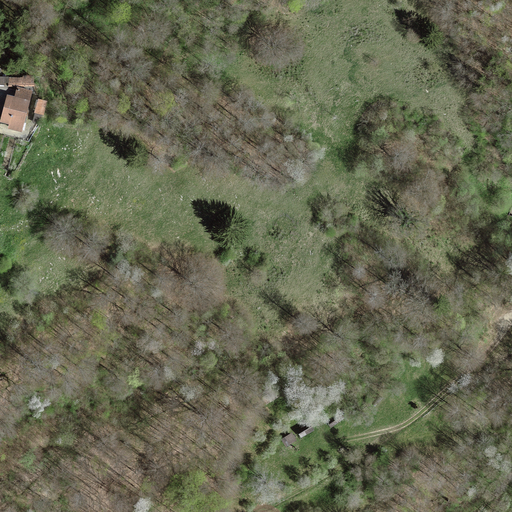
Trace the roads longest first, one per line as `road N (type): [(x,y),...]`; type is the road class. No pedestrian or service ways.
road 1 (track): [(511,319),(477,363),(409,423),(316,440)]
road 2 (track): [(409,423),(372,454),(251,511)]
